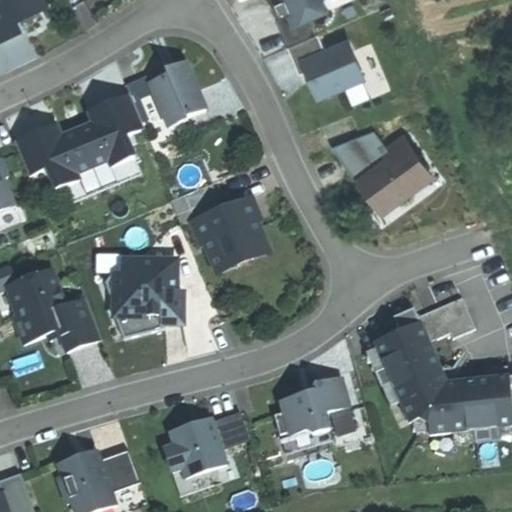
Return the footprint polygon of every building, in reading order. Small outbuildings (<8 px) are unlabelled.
[(0,0),(0,39),(1,41),(25,30),(22,24),(29,21),(39,16),(37,12),(31,0),(0,0)] [(48,7),(44,0),(31,0),(37,12),(48,7)] [(273,0),(279,13),(281,17),(277,19),(289,47),(317,35),(310,19),(329,11),(323,0),(273,0)] [(318,34),(317,35),(289,47),(300,74),(309,70),(312,77),(320,97),(364,78),(349,42),(326,52),(318,34)] [(166,77),(150,84),(169,129),(188,121),(187,118),(205,110),(186,64),(176,68),(178,72),(166,77)] [(93,124),(77,131),(93,169),(108,162),(111,169),(134,159),(125,137),(144,129),(130,96),(101,108),(104,115),(91,120),(93,124)] [(88,113),(91,120),(104,115),(101,108),(95,110),(88,113)] [(194,134),(188,121),(169,129),(175,142),(194,134)] [(50,129),(44,132),(47,139),(60,133),(57,126),(50,129)] [(48,169),(56,191),(79,181),(77,175),(93,169),(77,131),(61,137),(60,133),(47,139),(44,132),(15,144),(29,177),(48,169)] [(408,141),(355,180),(382,216),(435,178),(408,141)] [(141,175),(134,159),(111,169),(108,162),(93,169),(102,191),(141,175)] [(0,213),(15,207),(3,179),(7,177),(0,160),(0,213)] [(63,207),(102,191),(93,169),(77,175),(79,181),(56,191),(63,207)] [(212,184),(170,201),(182,229),(197,222),(224,211),(212,184)] [(248,201),(224,211),(197,222),(215,267),(233,259),(231,254),(242,249),(264,240),(248,201)] [(168,274),(168,261),(123,261),(123,275),(112,275),(105,284),(110,296),(115,296),(115,317),(124,341),(145,335),(166,330),(166,324),(183,324),(183,293),(177,293),(176,274),(168,274)] [(52,271),(9,287),(20,316),(13,319),(23,346),(48,336),(59,332),(61,338),(67,353),(101,340),(86,300),(65,308),(52,271)] [(0,311),(4,322),(13,319),(20,316),(9,287),(0,290),(0,311)] [(462,299),(419,317),(425,332),(432,329),(437,339),(450,334),(453,339),(475,329),(462,299)] [(394,318),(397,326),(417,318),(414,310),(394,318)] [(447,384),(429,343),(425,332),(419,317),(417,318),(397,326),(400,333),(377,343),(412,424),(420,420),(429,426),(430,435),(511,425),(511,377),(500,379),(490,380),(447,384)] [(429,343),(437,339),(432,329),(425,332),(429,343)] [(56,340),(61,338),(59,332),(48,336),(50,342),(56,340)] [(410,425),(412,424),(377,343),(375,344),(410,425)] [(489,369),(490,380),(500,379),(499,369),(489,369)] [(301,397),(281,403),(284,414),(275,417),(280,436),(290,433),(291,437),(307,432),(313,436),(330,431),(326,414),(350,408),(341,378),(315,386),(316,389),(317,393),(301,397)] [(300,394),(301,397),(317,393),(316,389),(307,392),(300,394)] [(213,424),(212,421),(194,426),(195,430),(213,424)] [(188,429),(171,434),(175,446),(165,449),(173,473),(183,470),(186,479),(209,471),(227,465),(213,424),(195,430),(194,426),(188,429)] [(511,428),(511,425),(430,435),(430,437),(511,428)] [(76,460),(59,466),(63,478),(58,479),(67,505),(72,503),(75,511),(101,511),(117,507),(112,494),(141,484),(129,451),(100,461),(97,452),(76,460)] [(213,485),(209,471),(186,479),(183,470),(173,473),(181,496),(213,485)] [(0,496),(0,511),(35,511),(22,475),(0,482),(0,490),(2,496),(0,496)]
